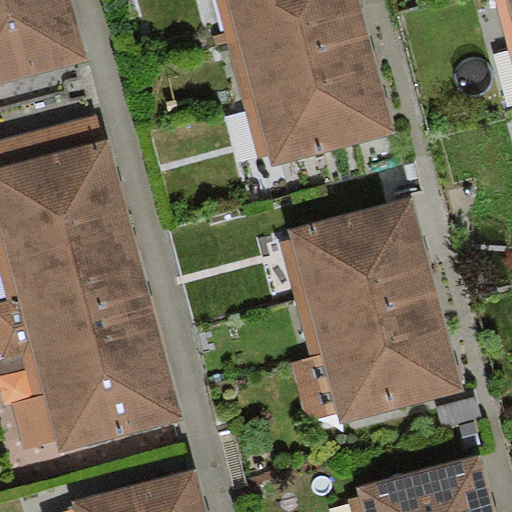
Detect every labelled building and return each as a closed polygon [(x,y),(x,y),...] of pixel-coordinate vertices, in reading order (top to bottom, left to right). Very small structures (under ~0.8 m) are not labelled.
[(72,0),(0,0),(0,88),(90,63),(72,0)] [(216,0),(227,41),(362,6),(360,0),(216,0)] [(362,6),(227,41),(243,106),(379,70),(362,6)] [(379,70),(243,106),(258,160),(268,158),(271,170),(397,136),(379,70)] [(0,242),(128,208),(110,144),(0,172),(0,242)] [(280,243),(295,300),(430,264),(413,201),(289,234),(290,240),(280,243)] [(128,208),(0,242),(0,265),(9,300),(143,264),(128,208)] [(9,300),(0,302),(0,361),(1,364),(33,355),(158,322),(143,264),(9,300)] [(430,264),(295,300),(311,358),(320,356),(319,352),(445,318),(430,264)] [(311,358),(292,363),(308,424),(336,416),(339,428),(465,394),(445,318),(319,352),(320,356),(311,358)] [(158,322),(33,355),(43,395),(13,403),(25,451),(56,443),(60,457),(184,424),(158,322)] [(496,511),(481,458),(357,492),(359,498),(349,501),(352,511),(496,511)] [(208,511),(198,473),(73,506),(74,511),(208,511)]
